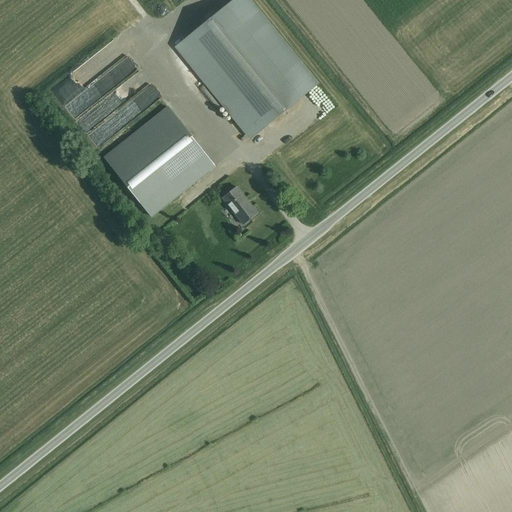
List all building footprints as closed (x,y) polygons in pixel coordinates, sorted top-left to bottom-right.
[(248,140),(319,83),(252,0),(233,0),(174,48),(248,140)] [(142,77),(137,81),(143,89),(148,85),(142,77)] [(202,88),(198,93),(207,102),(211,97),(202,88)] [(133,98),(128,90),(117,97),(123,105),(133,98)] [(167,107),(104,157),(152,217),(215,167),(167,107)] [(243,224),(257,213),(237,187),(222,198),(243,224)]
